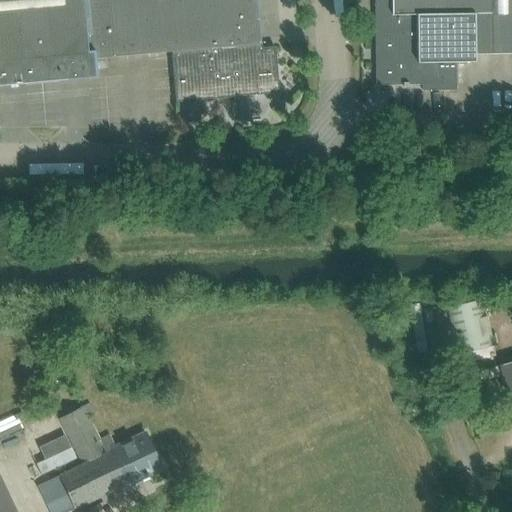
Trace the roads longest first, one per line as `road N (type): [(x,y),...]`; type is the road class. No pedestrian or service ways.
road 1 (unclassified): [(338,119),(309,148),(0,146)]
road 2 (track): [(0,246),(62,249),(307,219)]
road 3 (unclassified): [(338,119),(511,118)]
road 4 (unclassified): [(490,511),(447,391)]
